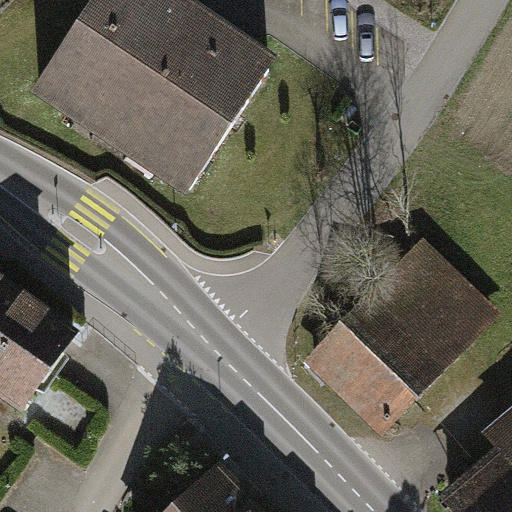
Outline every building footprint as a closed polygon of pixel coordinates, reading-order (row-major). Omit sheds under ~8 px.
[(275,91),(145,0),(106,0),(27,112),(182,222),(275,91)] [(418,241),(298,367),(389,454),(510,329),(418,241)] [(0,280),(0,416),(27,435),(91,346),(0,280)] [(511,511),(511,412),(431,482),(457,511),(511,511)] [(243,511),(219,485),(189,511),(243,511)]
